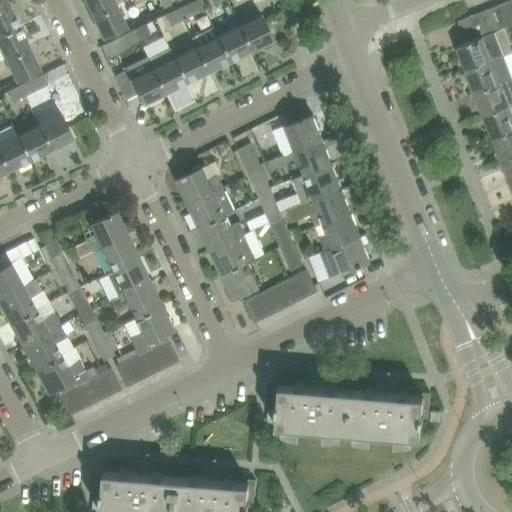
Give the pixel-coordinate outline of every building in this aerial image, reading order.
[(116,3),(114,0),(85,0),(92,14),(116,3)] [(205,9),(200,0),(193,0),(177,8),(182,19),(205,9)] [(511,24),(511,0),(508,0),(501,3),(510,26),(511,24)] [(8,2),(0,5),(0,32),(19,23),(8,2)] [(126,25),(116,3),(92,14),(102,36),(126,25)] [(510,26),(501,3),(490,7),(499,30),(504,28),(510,26)] [(499,30),(490,7),(479,12),(488,34),(499,30)] [(182,19),(177,8),(165,13),(170,25),(182,19)] [(504,55),(495,31),(488,34),(479,12),(458,20),(466,42),(457,45),(467,70),(504,55)] [(260,14),(239,24),(238,24),(249,47),(271,37),(260,14)] [(29,45),(19,23),(0,32),(0,46),(5,57),(29,45)] [(145,23),(134,28),(137,34),(135,35),(137,40),(150,34),(145,23)] [(249,47),(238,24),(217,34),(217,35),(228,58),(249,47)] [(217,35),(217,34),(213,26),(206,29),(192,37),(196,45),(195,46),(206,69),(228,58),(217,35)] [(134,28),(121,34),(126,45),(137,40),(135,35),(137,34),(134,28)] [(39,67),(29,45),(5,57),(10,67),(15,78),(16,78),(39,67)] [(206,69),(195,46),(191,48),(174,56),(185,79),(206,69)] [(185,79),(174,56),(169,48),(148,58),(153,67),(164,90),(185,79)] [(511,78),(511,74),(504,55),(467,70),(476,93),(511,78)] [(164,90),(153,67),(131,78),(126,69),(114,75),(125,97),(137,91),(142,100),(164,90)] [(42,73),(20,83),(25,93),(47,83),(42,73)] [(485,115),(511,104),(511,78),(476,93),(485,115)] [(25,93),(20,83),(8,89),(12,99),(25,93)] [(511,130),(511,104),(485,115),(493,138),(511,130)] [(60,112),(39,123),(50,147),(72,136),(60,112)] [(324,141),(313,115),(305,118),(305,117),(301,118),(301,120),(286,126),(296,152),(324,141)] [(50,147),(39,123),(17,134),(29,158),(50,147)] [(511,157),(511,130),(493,138),(502,161),(511,157)] [(29,158),(17,134),(0,142),(0,153),(7,168),(29,158)] [(333,164),(324,141),(296,152),(305,174),(305,175),(333,164)] [(238,149),(244,161),(256,156),(251,143),(238,149)] [(262,168),(258,160),(256,156),(244,161),(248,171),(254,168),(256,171),(262,168)] [(511,183),(511,157),(502,161),(511,184),(511,183)] [(343,189),(333,164),(305,175),(305,174),(292,179),(302,202),(303,205),(343,189)] [(214,191),(223,186),(218,174),(208,178),(203,167),(189,173),(188,172),(185,174),(185,175),(177,179),(189,203),(214,191)] [(266,177),(262,168),(256,171),(254,168),(248,171),(253,183),(266,177)] [(271,189),(266,177),(253,183),(257,192),(264,189),(265,192),(271,189)] [(234,210),(223,186),(214,191),(189,203),(200,227),(225,214),(234,210)] [(275,199),(271,189),(265,192),(264,189),(257,192),(262,205),(275,199)] [(352,213),(343,189),(303,205),(302,202),(285,210),(290,222),(319,210),(324,224),(352,213)] [(280,210),(275,199),(262,205),(266,213),(273,210),(274,213),(280,210)] [(81,214),(86,225),(90,223),(95,233),(85,238),(91,251),(101,246),(127,234),(116,210),(108,214),(108,212),(105,214),(101,205),(81,214)] [(285,220),(280,210),(274,213),(273,210),(266,213),(272,226),(285,220)] [(361,237),(352,213),(324,224),(328,234),(320,237),(325,249),(319,251),(320,253),(333,248),(361,237)] [(211,250),(245,234),(246,233),(241,221),(231,226),(225,214),(200,227),(211,250)] [(284,235),(290,232),(285,220),(272,226),(276,235),(282,232),(284,235)] [(294,242),(290,232),(284,235),(282,232),(276,235),(281,247),(294,242)] [(138,257),(127,234),(101,246),(112,270),(138,257)] [(255,257),(245,234),(211,250),(222,274),(248,261),(247,261),(255,257)] [(0,252),(0,268),(10,262),(39,247),(33,236),(0,252)] [(333,248),(320,253),(324,263),(329,276),(343,271),(359,265),(359,266),(363,264),(363,263),(371,260),(361,237),(333,248)] [(45,245),(50,256),(56,253),(57,256),(62,253),(56,240),(45,245)] [(299,254),(294,242),(281,247),(285,257),(292,254),(293,257),(299,254)] [(68,263),(64,255),(62,253),(57,256),(56,253),(50,256),(56,269),(68,263)] [(304,264),(299,254),(293,257),(292,254),(285,257),(291,270),(304,264)] [(150,280),(138,257),(112,270),(106,272),(107,274),(112,285),(118,295),(150,280)] [(259,285),(250,267),(248,261),(222,274),(233,298),(241,294),(244,300),(255,295),(262,292),(259,285)] [(0,297),(23,285),(10,262),(0,268),(0,297)] [(74,276),(68,263),(56,269),(62,279),(67,276),(68,278),(74,276)] [(318,291),(307,270),(296,275),(307,297),(318,291)] [(307,297),(296,275),(286,280),(297,302),(307,297)] [(79,285),(74,276),(68,278),(67,276),(62,279),(68,291),(79,285)] [(35,308),(29,296),(41,289),(35,278),(23,285),(0,297),(0,302),(10,322),(35,308)] [(161,304),(150,280),(118,295),(110,299),(116,311),(129,305),(135,316),(161,304)] [(297,302),(286,280),(276,285),(287,307),(297,302)] [(86,298),(79,285),(68,291),(73,301),(79,299),(80,301),(86,298)] [(287,307),(276,285),(265,290),(276,312),(287,307)] [(265,290),(262,292),(255,295),(266,317),(276,312),(265,290)] [(266,317),(255,295),(244,300),(255,322),(266,317)] [(91,308),(86,298),(80,301),(79,299),(73,301),(80,314),(91,308)] [(172,328),(161,304),(135,316),(141,331),(129,337),(138,354),(147,349),(157,344),(168,339),(164,332),(172,328)] [(60,325),(53,312),(41,319),(35,308),(10,322),(23,345),(60,325)] [(97,321),(91,309),(91,308),(80,314),(85,324),(90,321),(92,324),(97,321)] [(102,330),(97,321),(92,324),(90,321),(85,324),(91,336),(102,330)] [(61,355),(54,342),(66,336),(60,325),(23,345),(28,355),(27,358),(31,365),(34,366),(36,368),(61,355)] [(109,343),(102,330),(91,336),(97,347),(102,344),(104,346),(109,343)] [(178,360),(168,339),(157,344),(168,365),(178,360)] [(114,354),(109,343),(104,346),(102,344),(97,347),(103,359),(114,354)] [(168,365),(157,344),(147,349),(158,370),(168,365)] [(147,349),(138,354),(137,354),(147,375),(158,370),(147,349)] [(147,375),(137,354),(127,359),(137,380),(147,375)] [(67,365),(61,355),(36,368),(48,391),(56,387),(59,393),(69,388),(79,383),(89,378),(79,359),(67,365)] [(137,380),(127,359),(116,365),(126,386),(137,380)] [(121,389),(110,368),(110,367),(99,372),(110,394),(121,389)] [(110,394),(99,372),(89,378),(100,399),(110,394)] [(89,378),(79,383),(90,404),(100,399),(89,378)] [(278,410),(277,425),(295,427),(348,432),(351,391),(281,385),(281,380),(274,380),(272,404),(277,404),(277,410),(278,410)] [(90,404),(79,383),(69,388),(80,409),(90,404)] [(80,409),(69,388),(59,393),(69,414),(80,409)] [(348,432),(420,438),(421,422),(423,422),(423,417),(428,417),(430,393),(422,392),(422,396),(351,391),(348,432)] [(441,420),(441,410),(432,410),(432,419),(441,420)] [(105,471),(105,467),(99,467),(98,467),(97,490),(101,491),(101,496),(102,496),(101,511),(102,511),(174,511),(177,477),(105,471)] [(249,479),(249,482),(177,477),(174,511),(246,511),(247,508),(249,508),(249,503),(254,503),(256,479),(249,479)]
